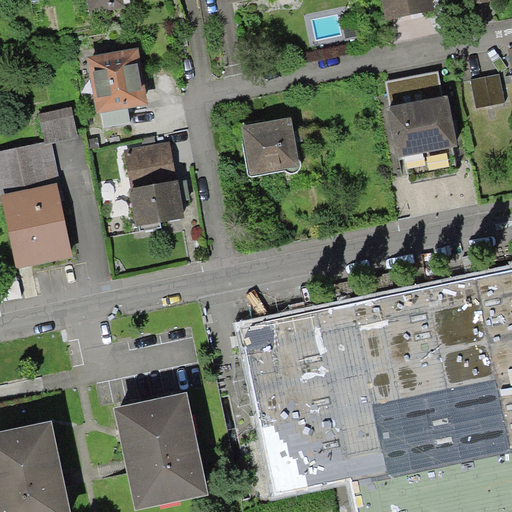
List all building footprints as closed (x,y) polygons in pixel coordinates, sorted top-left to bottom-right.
[(87,0),(90,14),(125,7),(124,4),(123,0),(87,0)] [(381,0),(386,20),(435,10),(432,0),(381,0)] [(138,47),(87,56),(97,113),(101,112),(128,108),(148,104),(143,74),(138,47)] [(385,82),(390,106),(417,101),(443,96),(438,71),(385,82)] [(499,74),(471,79),(476,108),(505,102),(499,74)] [(390,106),(387,107),(397,158),(458,146),(448,95),(443,96),(417,101),(390,106)] [(40,113),(45,142),(46,145),(52,144),(78,137),(72,106),(40,113)] [(128,108),(101,112),(104,127),(130,122),(128,108)] [(291,117),(242,125),(250,174),(299,166),(291,117)] [(170,141),(124,149),(131,188),(176,180),(170,141)] [(45,142),(0,151),(0,202),(3,202),(1,195),(57,183),(60,182),(52,144),(46,145),(45,142)] [(131,188),(129,188),(136,226),(139,225),(160,222),(185,218),(182,200),(178,181),(178,180),(176,180),(131,188)] [(187,180),(178,181),(182,200),(190,199),(187,180)] [(57,183),(1,195),(3,202),(17,268),(73,257),(57,183)] [(161,228),(160,222),(139,225),(140,231),(161,228)] [(352,511),(511,511),(511,268),(236,328),(272,498),(346,482),(352,511)] [(187,392),(114,408),(126,465),(135,510),(208,495),(187,392)] [(51,421),(0,431),(0,511),(70,511),(61,468),(51,421)]
